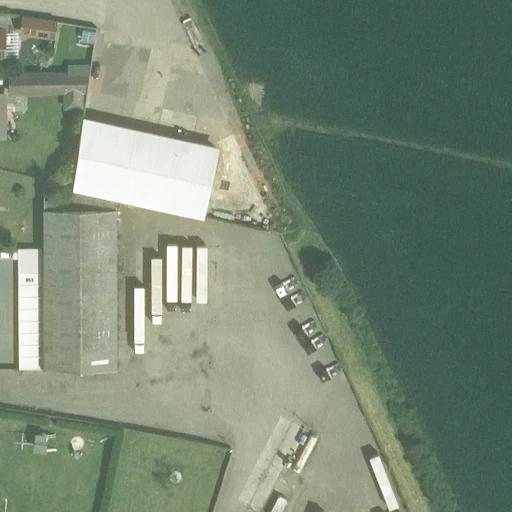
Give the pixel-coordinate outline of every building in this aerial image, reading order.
[(56,21),(24,17),(22,32),(54,37),(56,21)] [(89,74),(45,75),(45,91),(64,91),(64,107),(84,107),(89,74)] [(45,75),(10,75),(10,90),(4,90),(4,91),(45,91),(45,75)] [(192,141),(84,116),(73,188),(158,207),(172,147),(190,151),(192,141)] [(190,151),(172,147),(158,207),(204,217),(217,157),(211,156),(213,145),(192,141),(190,151)] [(116,199),(44,183),(45,370),(117,370),(116,199)] [(44,366),(43,272),(19,272),(20,366),(44,366)]
